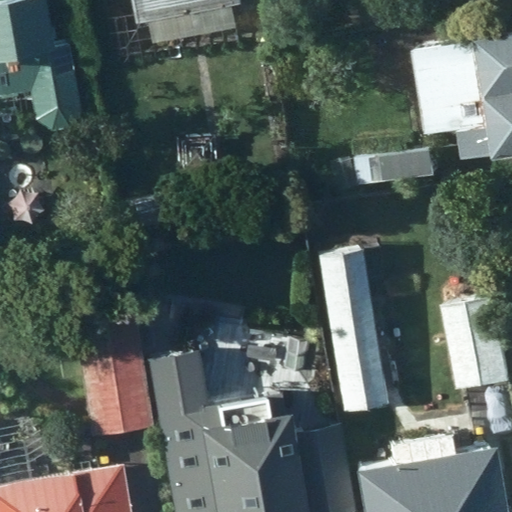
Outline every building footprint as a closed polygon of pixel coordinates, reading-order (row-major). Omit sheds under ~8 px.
[(0,0),(0,90),(25,87),(24,90),(30,115),(45,124),(48,126),(49,127),(65,123),(73,110),(73,109),(61,39),(61,37),(47,40),(43,40),(36,0),(0,0)] [(137,0),(140,18),(239,0),(137,0)] [(511,152),(511,24),(474,30),(475,35),(413,44),(426,130),(460,125),(463,153),(493,149),(494,155),(511,152)] [(436,170),(433,142),(356,152),(359,180),(436,170)] [(161,190),(116,197),(122,232),(167,224),(161,190)] [(359,241),(313,249),(339,408),(385,400),(359,241)] [(494,291),(442,299),(458,385),(509,376),(494,291)] [(133,326),(73,335),(87,431),(148,422),(133,326)] [(192,345),(141,354),(168,511),(300,511),(277,384),(201,397),(192,345)] [(325,511),(349,507),(334,418),(287,428),(301,511),(325,511)] [(385,453),(345,460),(353,511),(498,511),(484,436),(446,443),(445,426),(383,437),(385,453)] [(127,511),(119,458),(0,476),(0,511),(127,511)]
